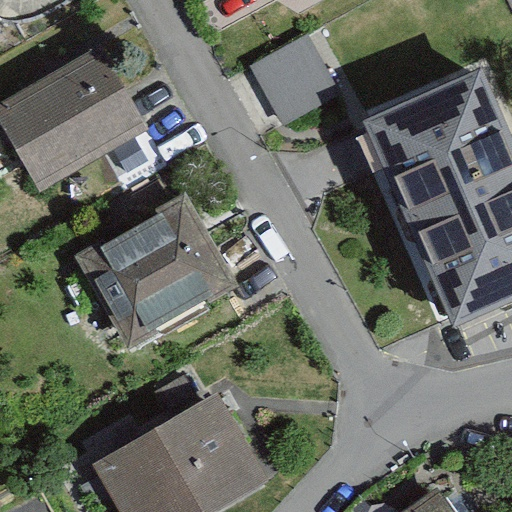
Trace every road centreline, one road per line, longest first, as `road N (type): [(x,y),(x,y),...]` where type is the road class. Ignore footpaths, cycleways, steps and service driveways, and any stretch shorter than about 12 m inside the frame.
road 1 (residential): [(156,0),(385,422)]
road 2 (residential): [(511,382),(385,422)]
